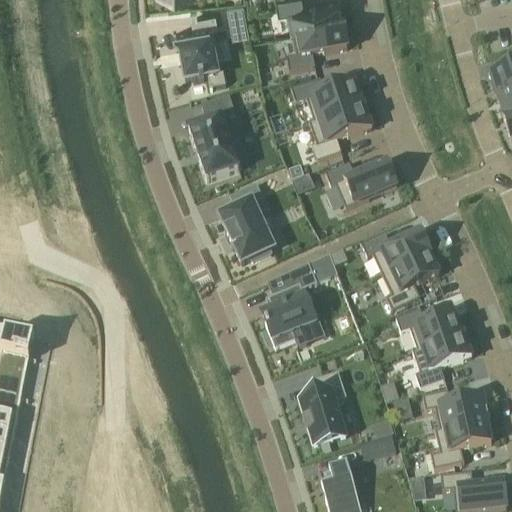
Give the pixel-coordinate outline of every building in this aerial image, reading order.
[(302,0),(282,0),(276,1),(278,16),(288,14),(292,36),(342,27),(338,4),(304,10),(302,0)] [(243,6),(230,9),(232,20),(245,18),(243,6)] [(198,31),(175,35),(184,86),(207,82),(209,94),(224,91),(222,78),(216,79),(208,31),(218,29),(216,15),(196,19),(198,31)] [(296,60),(287,62),(289,76),(315,72),(312,59),(348,53),(343,27),(342,27),(292,36),(296,60)] [(511,68),(511,70),(488,79),(496,102),(511,95),(511,56),(509,58),(511,68)] [(320,84),(291,94),(296,108),(306,104),(313,125),(362,109),(354,87),(324,96),(320,84)] [(511,95),(496,102),(498,102),(505,121),(503,122),(503,123),(511,120),(511,95)] [(209,127),(190,134),(208,187),(241,175),(223,123),(236,118),(229,100),(203,109),(209,127)] [(313,125),(309,127),(316,150),(312,152),(316,166),(341,157),(337,145),(372,133),(364,109),(362,109),(313,125)] [(511,120),(503,123),(511,146),(511,145),(511,120)] [(349,168),(325,178),(331,192),(336,190),(346,214),(397,192),(386,167),(354,180),(349,168)] [(301,169),(289,173),(293,183),(304,178),(301,169)] [(235,213),(218,221),(226,237),(224,238),(231,253),(233,252),(240,269),(249,265),(251,268),(270,259),(269,256),(272,254),(250,206),(260,202),(255,191),(230,202),(235,213)] [(385,238),(361,249),(368,263),(372,260),(382,281),(429,259),(431,258),(420,236),(390,250),(385,238)] [(429,259),(382,281),(392,300),(386,303),(392,317),(420,303),(414,291),(439,279),(429,259)] [(272,314),(264,317),(268,329),(265,330),(275,354),(296,345),(293,337),(300,334),(316,328),(302,294),(317,288),(309,268),(267,287),(272,301),(268,302),(272,314)] [(420,315),(396,323),(401,337),(410,334),(417,354),(462,339),(454,317),(425,327),(420,315)] [(0,338),(0,362),(2,363),(28,368),(33,345),(0,338)] [(417,354),(412,356),(420,378),(415,380),(420,393),(445,385),(440,373),(472,362),(463,338),(462,339),(417,354)] [(2,363),(0,374),(0,404),(21,408),(28,368),(2,363)] [(318,398),(300,404),(314,450),(346,441),(335,406),(346,402),(338,377),(313,385),(318,398)] [(448,395),(422,401),(425,415),(435,413),(440,434),(435,435),(435,437),(486,426),(488,425),(483,401),(450,408),(448,395)] [(408,403),(395,406),(397,413),(409,410),(408,403)] [(0,445),(13,448),(21,408),(0,404),(0,445)] [(440,458),(431,460),(434,474),(464,468),(461,455),(491,448),(486,426),(435,437),(440,458)] [(391,441),(360,450),(364,465),(396,456),(391,441)] [(0,445),(0,469),(8,472),(13,448),(0,445)] [(0,469),(0,494),(4,495),(8,472),(0,469)] [(359,511),(347,469),(318,477),(327,511),(359,511)] [(471,477),(441,481),(442,495),(453,494),(455,511),(506,511),(504,487),(473,490),(471,477)] [(410,484),(413,493),(424,491),(423,482),(410,484)]
